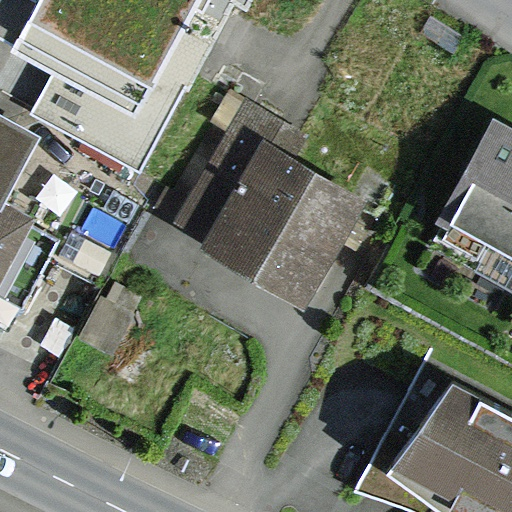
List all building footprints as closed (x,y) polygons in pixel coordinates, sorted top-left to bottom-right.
[(234,0),(32,0),(11,39),(166,124),(234,0)] [(313,333),(366,208),(268,167),(287,121),(227,96),(155,267),(313,333)] [(0,105),(0,268),(42,187),(3,167),(27,120),(0,105)] [(511,113),(500,107),(434,228),(511,270),(511,113)] [(511,511),(511,397),(451,363),(383,482),(435,511),(511,511)]
